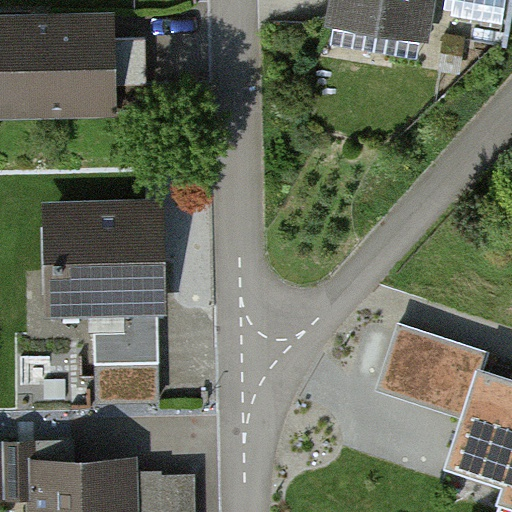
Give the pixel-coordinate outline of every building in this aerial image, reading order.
[(333,0),(331,16),(430,32),(435,0),(333,0)] [(0,111),(123,111),(123,19),(0,18),(0,111)] [(96,375),(162,374),(160,201),(52,202),(54,296),(95,295),(96,375)] [(505,435),(511,409),(511,323),(429,299),(398,404),(505,435)] [(194,511),(195,478),(131,479),(37,479),(37,511),(194,511)]
